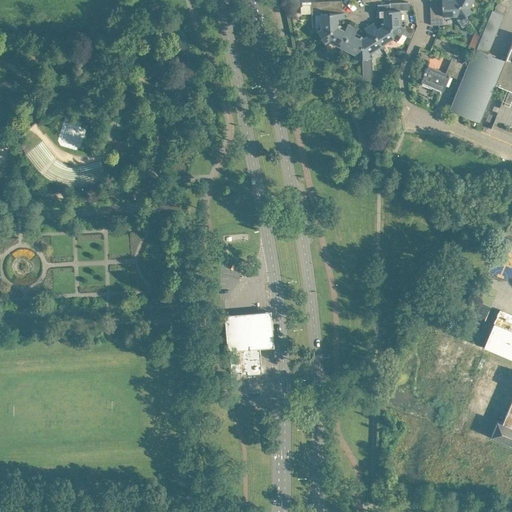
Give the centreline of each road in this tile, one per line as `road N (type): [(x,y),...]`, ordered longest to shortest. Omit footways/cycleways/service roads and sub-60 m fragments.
road 1 (secondary): [(317,511),(313,321),(267,59),(249,0)]
road 2 (secondary): [(218,0),(272,261),(284,511)]
road 3 (residential): [(511,150),(413,110),(401,70),(421,26),(419,0)]
